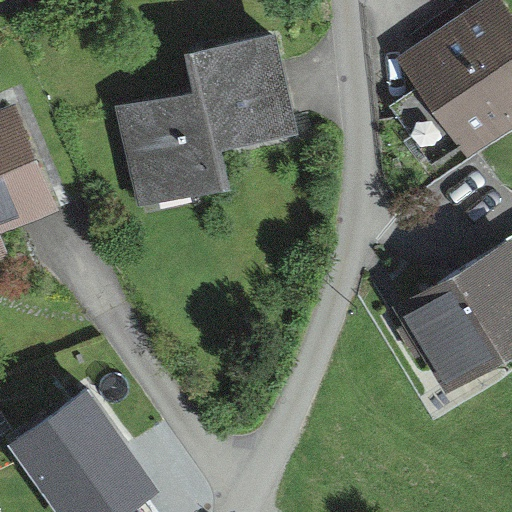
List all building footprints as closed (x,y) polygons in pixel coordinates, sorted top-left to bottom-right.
[(511,30),(491,0),(408,56),(426,83),(396,103),(432,157),(511,103),(511,30)] [(205,92),(125,108),(142,193),(219,178),(211,138),(287,123),(270,39),(197,54),(205,92)] [(0,114),(0,218),(47,201),(12,110),(0,114)] [(424,185),(459,244),(511,212),(511,195),(484,150),(424,185)] [(511,239),(407,303),(453,378),(511,341),(511,239)] [(129,511),(160,492),(89,389),(11,442),(59,511),(129,511)]
